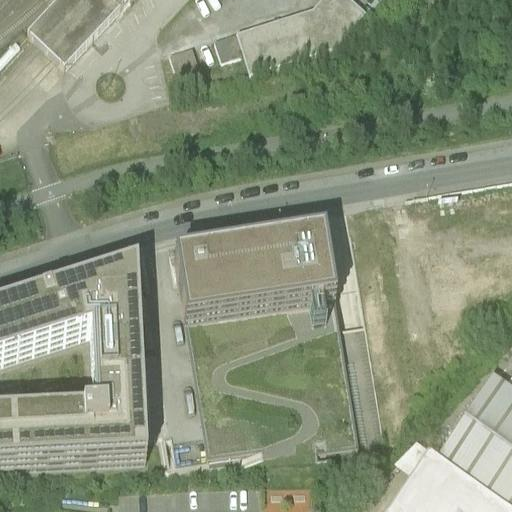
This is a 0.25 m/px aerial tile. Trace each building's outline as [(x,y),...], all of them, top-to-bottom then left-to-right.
[(68,0),(27,43),(37,53),(51,67),(65,80),(140,0),(68,0)] [(335,0),(325,10),(249,33),(257,56),(262,73),(348,44),(377,13),(362,0),(335,0)] [(249,33),(226,41),(234,64),(257,56),(249,33)] [(205,48),(180,55),(187,79),(212,71),(205,48)] [(323,244),(173,269),(206,467),(260,458),(262,468),(315,459),(317,467),(331,464),(332,467),(386,458),(365,329),(351,331),(338,333),(323,244)] [(0,476),(145,469),(135,277),(0,320),(0,476)] [(421,300),(440,366),(475,356),(455,290),(421,300)] [(433,468),(498,511),(511,511),(511,399),(490,384),(433,468)] [(393,483),(404,466),(393,459),(382,476),(393,483)] [(498,511),(433,468),(424,462),(390,511),(498,511)]
